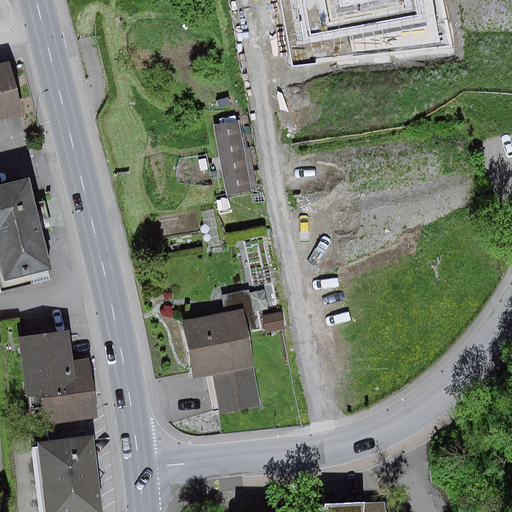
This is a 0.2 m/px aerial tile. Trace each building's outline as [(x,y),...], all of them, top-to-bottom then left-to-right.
[(418,0),(299,0),(307,42),(423,22),(418,0)] [(0,113),(21,109),(10,66),(0,67),(0,113)] [(247,185),(235,124),(211,129),(224,190),(247,185)] [(0,275),(45,264),(25,181),(0,187),(0,275)] [(258,398),(243,311),(185,321),(193,367),(214,364),(221,404),(258,398)] [(76,373),(69,326),(23,332),(36,427),(99,418),(93,371),(76,373)] [(85,511),(101,510),(93,437),(42,442),(49,511),(85,511)] [(363,511),(363,500),(323,501),(323,511),(363,511)]
